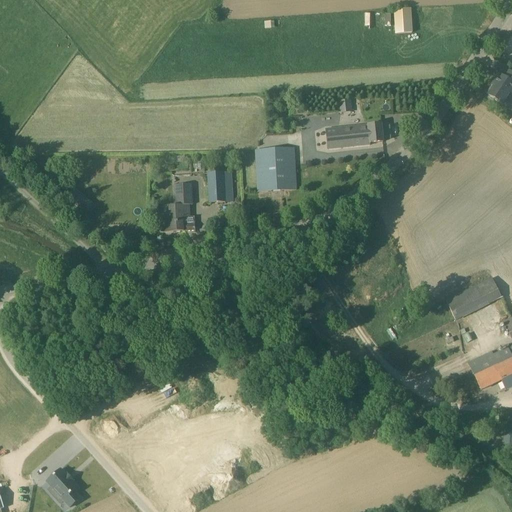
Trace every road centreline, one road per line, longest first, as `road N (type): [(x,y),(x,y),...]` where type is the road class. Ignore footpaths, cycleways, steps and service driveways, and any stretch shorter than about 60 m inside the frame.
road 1 (tertiary): [(273,226),(380,167),(410,140),(504,0)]
road 2 (unclassified): [(148,511),(12,361),(0,335)]
road 3 (tertiary): [(110,271),(273,226)]
road 4 (unclassified): [(371,352),(273,226)]
road 5 (track): [(511,407),(449,407),(371,352)]
road 6 (unclassified): [(110,271),(0,169)]
